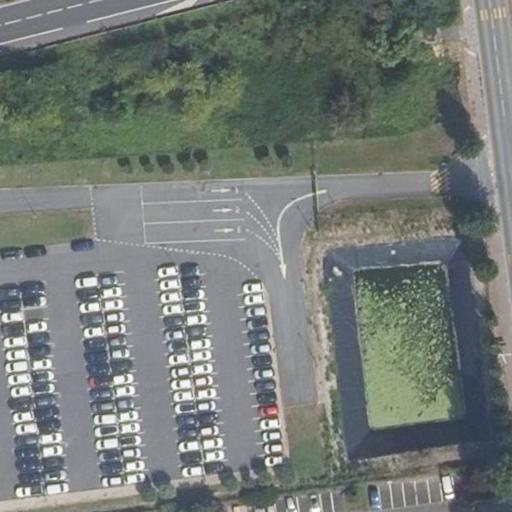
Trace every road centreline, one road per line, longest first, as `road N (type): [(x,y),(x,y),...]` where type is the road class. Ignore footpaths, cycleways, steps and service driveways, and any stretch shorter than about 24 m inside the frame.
road 1 (unknown): [(204,194),(236,456)]
road 2 (unknown): [(123,259),(159,470)]
road 3 (unknown): [(52,268),(77,480)]
road 4 (tertiary): [(488,0),(511,189)]
